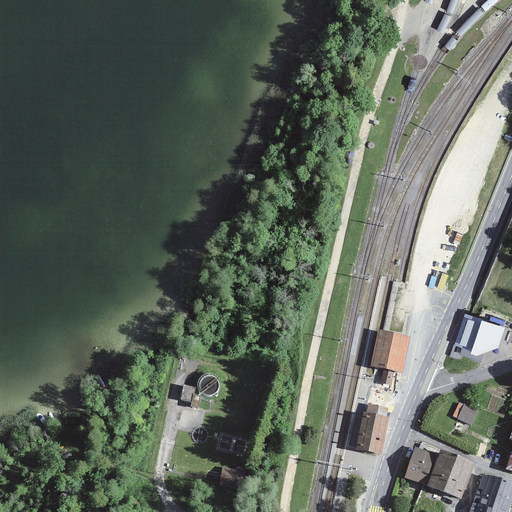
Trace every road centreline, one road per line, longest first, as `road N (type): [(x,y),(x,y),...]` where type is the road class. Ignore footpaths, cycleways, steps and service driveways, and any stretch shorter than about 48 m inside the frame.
road 1 (secondary): [(415,396),(511,175)]
road 2 (secondary): [(377,511),(415,396)]
